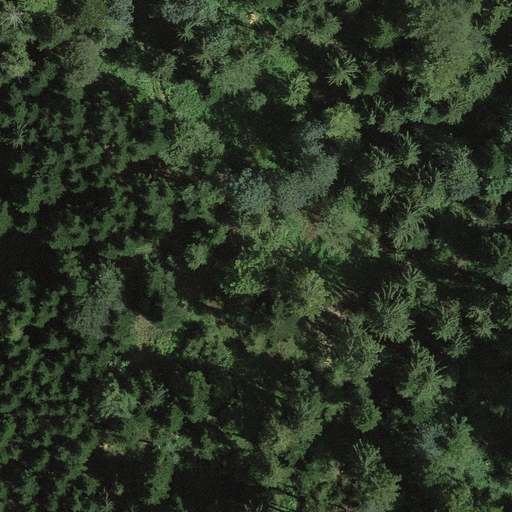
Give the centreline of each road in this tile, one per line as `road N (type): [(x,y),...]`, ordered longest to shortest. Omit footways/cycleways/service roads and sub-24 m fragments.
road 1 (track): [(127,0),(162,98),(183,228),(289,480),(294,511)]
road 2 (track): [(511,327),(440,146),(387,59),(337,0)]
